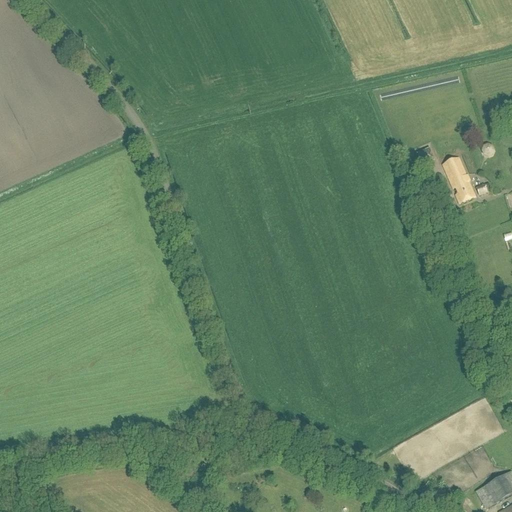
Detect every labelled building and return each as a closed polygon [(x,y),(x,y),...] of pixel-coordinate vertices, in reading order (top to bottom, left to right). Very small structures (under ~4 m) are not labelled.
[(488,146),(484,157),(493,160),(496,149),(488,146)] [(434,149),(429,150),(413,158),(417,167),(433,160),(432,157),(437,155),(434,149)] [(474,200),(458,161),(443,167),(460,206),(474,200)] [(492,192),(488,184),(476,189),(479,197),(492,192)] [(486,511),(511,497),(511,474),(475,494),(484,511),(486,511)]
